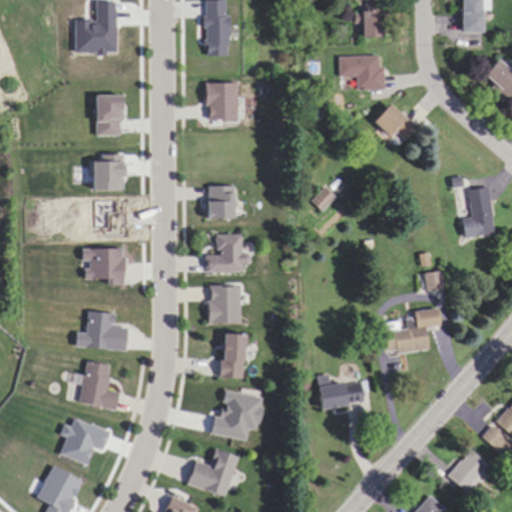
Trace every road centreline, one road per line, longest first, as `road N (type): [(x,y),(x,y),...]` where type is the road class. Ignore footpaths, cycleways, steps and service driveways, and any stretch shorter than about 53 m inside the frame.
road 1 (residential): [(161,0),(165,377),(117,511)]
road 2 (secondary): [(348,511),(511,330)]
road 3 (residential): [(421,0),(422,53),(433,89),(511,161)]
